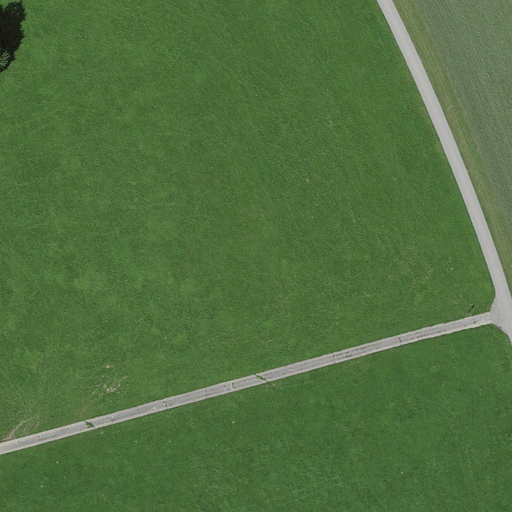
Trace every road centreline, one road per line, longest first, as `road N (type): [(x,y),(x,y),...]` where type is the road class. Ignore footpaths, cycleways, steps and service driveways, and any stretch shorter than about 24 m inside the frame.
road 1 (track): [(509,313),(0,451)]
road 2 (track): [(511,322),(413,51),(384,0)]
